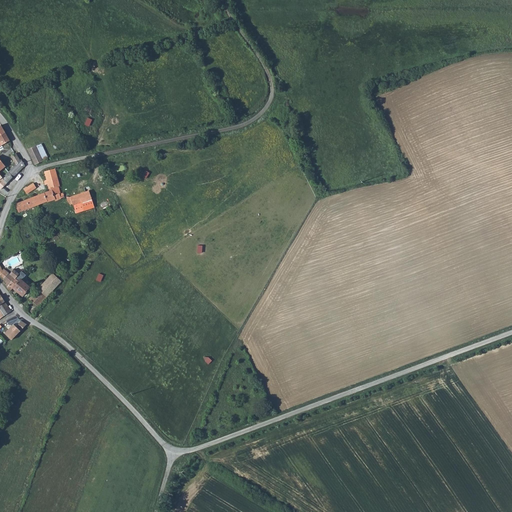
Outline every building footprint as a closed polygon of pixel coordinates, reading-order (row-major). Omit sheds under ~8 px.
[(5,133),(0,135),(0,145),(0,146),(10,141),(5,133)] [(35,165),(43,161),(35,146),(28,149),(35,165)] [(17,164),(21,161),(16,154),(12,156),(17,164)] [(10,171),(14,177),(26,166),(22,159),(21,161),(17,164),(10,171)] [(14,208),(15,211),(17,210),(19,212),(47,201),(48,202),(55,199),(55,201),(61,198),(62,198),(63,197),(64,197),(63,195),(63,194),(63,193),(62,193),(60,194),(58,187),(59,186),(55,169),(45,172),(47,180),(45,180),(45,181),(45,182),(45,183),(45,185),(48,184),(49,189),(51,188),(52,191),(44,193),(15,204),(16,207),(14,208)] [(3,177),(5,181),(7,183),(14,177),(10,171),(3,177)] [(24,189),(27,194),(36,187),(33,183),(24,189)] [(70,197),(72,204),(73,205),(82,202),(84,210),(94,207),(89,191),(70,197)] [(3,269),(0,273),(0,277),(7,283),(5,285),(10,291),(13,288),(22,296),(30,287),(21,280),(24,277),(19,273),(14,269),(10,274),(3,269)] [(38,289),(47,297),(61,282),(52,274),(38,289)] [(29,299),(38,307),(47,297),(38,289),(29,299)] [(0,304),(0,309),(4,316),(11,311),(5,302),(0,304)] [(29,324),(23,321),(18,328),(15,325),(6,333),(13,340),(29,324)]
